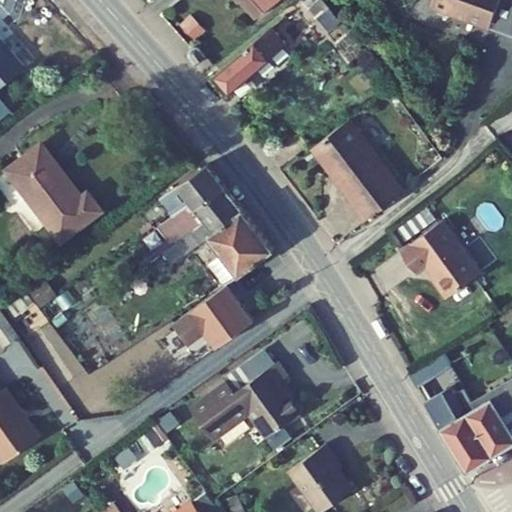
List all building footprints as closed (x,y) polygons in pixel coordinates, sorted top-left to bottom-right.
[(309,0),(279,0),(266,10),(272,16),(202,75),(218,94),(274,47),(280,54),(293,42),(285,33),(316,8),(309,0)] [(234,0),(246,13),(262,0),(234,0)] [(511,0),(431,0),(430,6),(511,34),(511,30),(511,0)] [(0,60),(22,40),(0,16),(0,60)] [(10,153),(49,206),(88,177),(48,124),(10,153)] [(397,195),(336,130),(302,163),(317,179),(321,176),(330,187),(327,190),(349,213),(345,217),(358,231),(397,195)] [(155,189),(172,213),(221,181),(202,157),(155,189)] [(133,234),(147,254),(170,238),(175,245),(196,231),(237,203),(221,181),(172,213),(159,222),(155,218),(133,234)] [(196,231),(225,272),(267,243),(237,203),(196,231)] [(478,279),(437,227),(396,259),(412,279),(422,271),(429,281),(426,283),(443,305),(478,279)] [(192,349),(244,314),(221,279),(166,316),(180,336),(182,335),(192,349)] [(443,362),(410,385),(418,398),(451,375),(443,362)] [(263,438),(264,437),(298,414),(277,383),(285,378),(275,364),(233,393),(226,383),(188,408),(209,439),(247,413),(263,438)] [(0,444),(30,424),(18,407),(15,408),(9,399),(11,397),(0,380),(0,444)] [(443,386),(428,396),(431,401),(446,391),(446,390),(443,386)] [(511,386),(467,419),(443,436),(470,478),(511,449),(511,386)] [(327,446),(290,472),(317,511),(321,511),(351,492),(333,464),(337,461),(327,446)] [(203,511),(197,502),(181,511),(203,511)]
